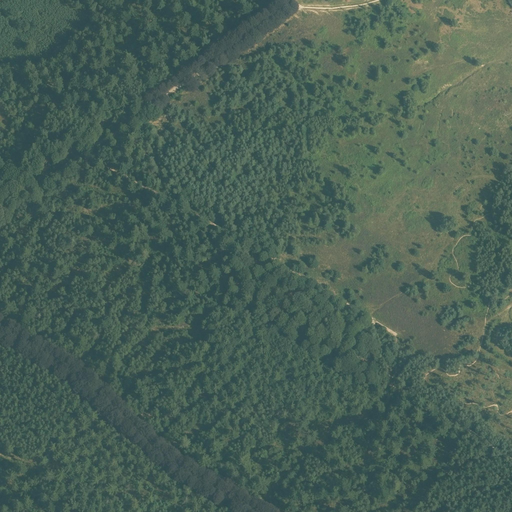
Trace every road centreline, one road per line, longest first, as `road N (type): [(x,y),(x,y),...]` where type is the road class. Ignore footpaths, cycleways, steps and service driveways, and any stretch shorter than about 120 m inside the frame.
road 1 (track): [(256,511),(0,330)]
road 2 (track): [(212,511),(308,355),(362,389),(391,384)]
road 3 (track): [(391,384),(511,457)]
road 4 (track): [(111,0),(53,60),(0,64)]
